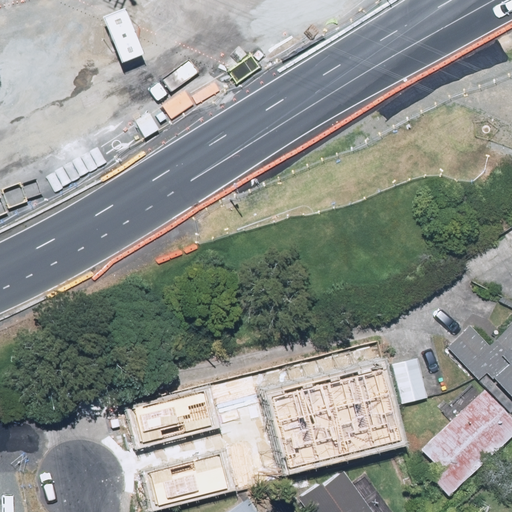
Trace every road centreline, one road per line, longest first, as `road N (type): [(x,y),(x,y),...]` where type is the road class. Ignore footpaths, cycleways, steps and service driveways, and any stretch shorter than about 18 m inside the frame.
road 1 (primary): [(464,0),(142,199),(0,274)]
road 2 (primary): [(311,0),(0,120)]
road 3 (primary): [(0,53),(148,0)]
